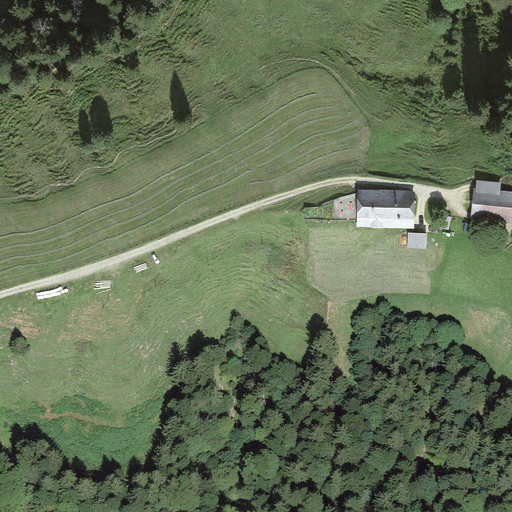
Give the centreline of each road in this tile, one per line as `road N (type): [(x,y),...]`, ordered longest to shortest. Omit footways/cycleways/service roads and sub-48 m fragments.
road 1 (track): [(0,296),(313,186),(364,180)]
road 2 (track): [(364,180),(450,195),(467,215),(511,230)]
